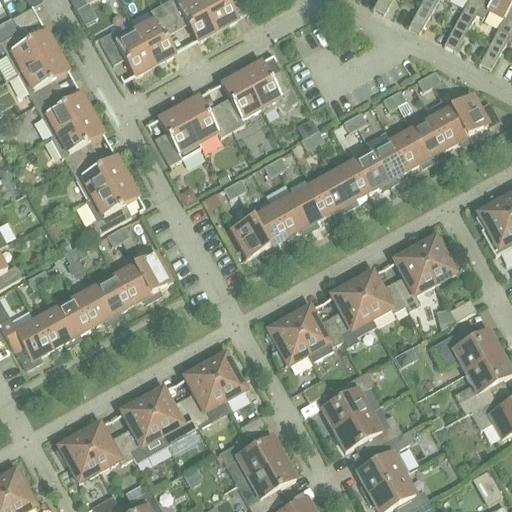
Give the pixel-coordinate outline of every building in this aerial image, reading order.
[(81,0),(86,8),(100,0),(81,0)] [(173,2),(161,9),(174,31),(185,25),(197,47),(217,35),(198,0),(178,11),(173,2)] [(197,0),(198,0),(217,35),(238,24),(226,2),(229,0),(197,0)] [(379,0),(373,12),(384,18),(394,0),(379,0)] [(408,31),(419,37),(440,0),(443,0),(447,2),(446,4),(447,4),(448,2),(448,3),(449,0),(459,0),(467,4),(469,0),(424,0),(417,13),(408,31)] [(487,14),(503,23),(511,6),(511,0),(469,0),(467,4),(443,50),(455,56),(476,18),(482,21),(481,23),(482,23),(483,21),(487,14)] [(49,5),(39,8),(43,23),(54,20),(49,5)] [(479,68),(490,74),(511,36),(511,6),(503,23),(479,68)] [(154,24),(135,35),(154,70),(175,59),(163,37),(174,31),(161,9),(149,15),(154,24)] [(19,36),(22,35),(39,25),(32,12),(11,23),(19,36)] [(28,45),(22,35),(19,36),(0,46),(0,50),(16,79),(57,56),(45,36),(28,45)] [(122,60),(134,82),(154,70),(135,35),(115,46),(110,37),(98,44),(111,66),(122,60)] [(16,79),(34,110),(57,97),(51,86),(68,77),(57,56),(16,79)] [(261,67),(241,78),(263,118),(282,107),(285,112),(297,106),(282,78),(271,84),(261,67)] [(426,81),(431,92),(440,87),(434,76),(426,81)] [(230,107),(219,113),(232,135),(244,129),(241,124),(260,113),(263,118),(241,78),(220,90),(230,107)] [(431,92),(426,81),(416,86),(422,96),(431,92)] [(400,95),(391,100),(397,110),(405,106),(400,95)] [(34,110),(51,142),(92,119),(80,99),(63,108),(57,97),(34,110)] [(391,100),(382,105),(388,115),(397,110),(391,100)] [(485,111),(479,115),(471,101),(451,113),(469,146),(476,142),(473,138),(493,127),(485,111)] [(198,102),(178,113),(198,148),(217,137),(219,142),(232,135),(219,113),(208,119),(198,102)] [(169,170),(181,164),(200,153),(197,148),(198,148),(178,113),(158,124),(167,142),(156,148),(169,170)] [(451,113),(431,124),(447,153),(460,145),(462,150),(469,146),(451,113)] [(360,117),(351,122),(357,132),(366,128),(360,117)] [(103,140),(92,119),(51,142),(52,142),(50,143),(60,162),(63,161),(69,173),(92,160),(86,149),(103,140)] [(351,122),(342,127),(348,137),(357,132),(351,122)] [(431,124),(411,135),(429,168),(436,164),(434,160),(447,153),(431,124)] [(323,145),(317,135),(309,139),(315,150),(323,145)] [(407,175),(391,146),(385,135),(365,146),(371,157),(389,190),(396,186),(394,182),(407,175)] [(411,135),(391,146),(407,175),(420,168),(422,172),(429,168),(411,135)] [(306,155),(315,150),(309,139),(300,144),(306,155)] [(371,157),(351,168),(367,197),(380,190),(382,194),(389,190),(371,157)] [(69,173),(87,204),(127,182),(115,162),(98,171),(92,160),(69,173)] [(272,166),(278,177),(287,172),(281,160),(272,166)] [(278,177),(272,166),(263,170),(269,182),(278,177)] [(351,168),(331,179),(350,212),(356,208),(354,204),(367,197),(351,168)] [(215,178),(220,189),(231,183),(225,173),(215,178)] [(37,188),(31,176),(20,182),(26,194),(37,188)] [(331,179),(311,190),(327,219),(340,212),(343,216),(350,212),(331,179)] [(127,223),(121,212),(138,203),(127,182),(87,204),(87,205),(92,202),(103,221),(93,227),(99,239),(127,223)] [(240,184),(232,188),(238,199),(246,194),(240,184)] [(229,204),(238,199),(232,188),(223,193),(229,204)] [(311,190),(291,201),(310,234),(317,231),(314,226),(327,219),(311,190)] [(187,193),(180,197),(185,208),(196,202),(193,194),(187,193)] [(511,200),(498,206),(511,231),(511,200)] [(291,201),(271,212),(287,241),(300,234),(303,238),(310,234),(291,201)] [(498,254),(511,246),(511,231),(498,206),(475,222),(484,235),(487,234),(498,254)] [(271,212),(251,223),(270,257),(277,253),(274,249),(287,241),(271,212)] [(263,260),(270,257),(251,223),(231,235),(247,264),(261,256),(263,260)] [(10,246),(20,243),(14,227),(5,230),(10,246)] [(130,241),(124,230),(115,235),(121,246),(130,241)] [(112,251),(121,246),(115,235),(106,240),(112,251)] [(440,242),(414,253),(434,289),(455,278),(443,258),(446,256),(440,242)] [(73,253),(79,264),(88,258),(82,248),(73,253)] [(6,275),(0,264),(0,253),(7,250),(6,249),(0,252),(0,293),(21,282),(15,270),(6,275)] [(71,254),(65,257),(71,268),(79,264),(73,253),(71,254)] [(395,267),(396,270),(403,281),(392,287),(408,316),(420,309),(415,300),(434,289),(414,253),(395,267)] [(155,259),(135,270),(153,303),(160,299),(157,295),(171,288),(155,259)] [(135,270),(115,281),(131,310),(144,303),(146,307),(153,303),(135,270)] [(44,274),(35,279),(41,290),(50,285),(44,274)] [(32,295),(41,290),(35,279),(26,284),(32,295)] [(373,279),(366,282),(351,288),(372,325),(391,314),(393,318),(405,312),(408,316),(392,287),(381,293),(373,279)] [(115,281),(95,292),(113,325),(120,322),(117,318),(131,310),(115,281)] [(332,302),(334,305),(340,317),(329,322),(343,346),(354,340),(352,336),(372,325),(351,288),(332,302)] [(95,292),(75,303),(91,332),(104,325),(106,329),(113,325),(95,292)] [(75,303),(55,314),(73,347),(80,344),(78,340),(91,332),(75,303)] [(476,315),(470,304),(449,315),(455,327),(476,315)] [(55,314),(35,325),(51,354),(64,347),(66,352),(73,347),(55,314)] [(310,314),(303,317),(289,323),(309,360),(313,367),(333,355),(332,352),(343,346),(329,322),(318,329),(310,314)] [(279,377),(288,371),(309,360),(289,323),(265,340),(274,353),(276,356),(271,359),(279,377)] [(22,351),(15,355),(26,374),(40,366),(38,362),(51,354),(35,325),(14,337),(22,351)] [(459,365),(465,377),(501,358),(488,336),(466,348),(459,336),(432,351),(444,373),(459,365)] [(454,399),(465,419),(493,403),(488,393),(511,379),(511,378),(501,358),(465,377),(472,389),(454,399)] [(230,359),(204,370),(225,406),(245,395),(234,375),(236,373),(230,359)] [(185,383),(187,387),(193,398),(182,404),(198,433),(229,415),(224,406),(225,406),(204,370),(185,383)] [(321,415),(332,436),(369,415),(359,397),(374,389),(366,376),(337,392),(343,402),(321,415)] [(301,395),(308,408),(329,397),(322,384),(301,395)] [(395,390),(399,397),(405,393),(402,387),(395,390)] [(163,396),(156,399),(141,405),(162,441),(167,450),(198,433),(182,404),(171,410),(163,396)] [(493,404),(493,403),(465,419),(466,419),(470,417),(480,435),(493,428),(502,443),(511,437),(511,406),(499,414),(494,404),(493,404)] [(122,418),(124,422),(129,433),(119,439),(132,463),(144,456),(142,452),(162,441),(141,405),(122,418)] [(368,444),(374,454),(401,438),(391,420),(386,423),(379,410),(369,415),(332,436),(344,457),(368,444)] [(239,432),(245,443),(266,432),(259,421),(239,432)] [(444,430),(439,421),(430,426),(434,435),(444,430)] [(100,431),(93,434),(79,440),(99,476),(118,466),(120,469),(132,463),(119,439),(107,445),(100,431)] [(435,436),(440,445),(450,440),(444,431),(435,436)] [(359,492),(364,500),(403,479),(392,458),(406,451),(405,450),(409,447),(412,438),(410,434),(401,438),(374,454),(368,457),(373,468),(356,478),(361,486),(359,492)] [(78,488),(99,476),(79,440),(55,456),(64,469),(67,467),(78,488)] [(242,445),(219,458),(236,489),(283,463),(272,442),(248,455),(242,445)] [(283,463),(236,489),(248,511),(269,511),(277,508),(271,497),(295,484),(283,463)] [(20,475),(0,484),(0,496),(8,511),(34,511),(35,511),(24,491),(27,490),(20,475)] [(392,511),(397,510),(397,511),(418,511),(429,506),(423,495),(415,500),(403,479),(364,500),(369,509),(374,511),(392,511)] [(0,511),(8,511),(0,496),(0,511)] [(159,511),(150,496),(124,511),(159,511)] [(91,511),(118,511),(112,500),(91,511)]
